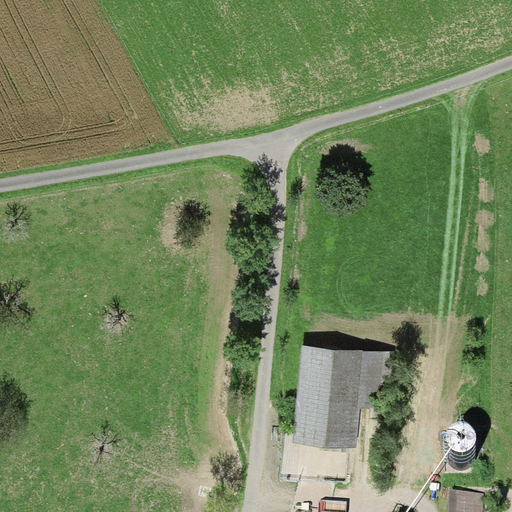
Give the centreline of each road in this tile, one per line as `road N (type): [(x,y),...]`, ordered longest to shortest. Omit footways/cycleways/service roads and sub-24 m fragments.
road 1 (track): [(252,511),(272,344),(280,148),(307,131),(511,63)]
road 2 (unclassified): [(0,189),(280,148)]
